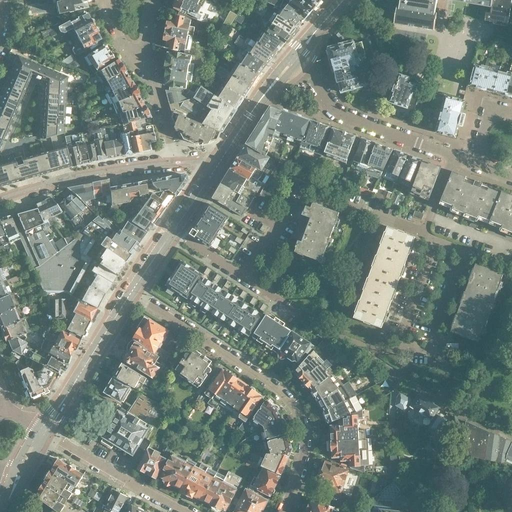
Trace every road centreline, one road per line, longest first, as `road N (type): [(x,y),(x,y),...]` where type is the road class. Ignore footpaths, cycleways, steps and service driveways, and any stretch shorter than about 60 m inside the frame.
road 1 (residential): [(133,292),(289,399),(305,447),(284,511)]
road 2 (residential): [(243,277),(302,193),(427,232)]
road 3 (residential): [(300,52),(345,115),(454,154)]
road 4 (residential): [(511,436),(348,345)]
road 5 (residential): [(171,162),(0,199)]
road 6 (residential): [(400,344),(435,343),(470,247),(438,235)]
road 7 (tertiary): [(46,431),(133,292)]
road 8 (residential): [(186,511),(46,431)]
road 9 (tertiary): [(215,166),(300,52)]
road 10 (residential): [(348,345),(243,277)]
